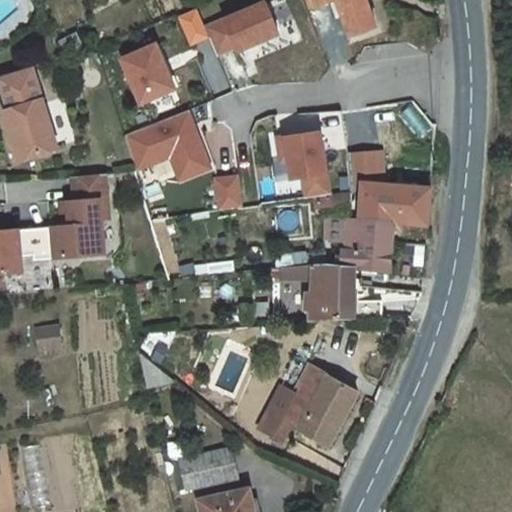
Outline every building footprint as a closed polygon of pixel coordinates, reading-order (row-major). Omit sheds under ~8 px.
[(117,19),(118,23),(160,1),(159,0),(89,0),(103,26),(117,19)] [(348,0),(372,60),(396,51),(378,0),(348,0)] [(251,73),(293,57),(282,26),(221,49),(225,58),(233,75),(249,68),(251,73)] [(225,58),(221,49),(212,30),(191,37),(204,65),(225,58)] [(396,51),(372,60),(373,65),(398,56),(396,51)] [(171,66),(136,79),(153,123),(188,110),(171,66)] [(78,174),(48,97),(15,110),(27,139),(23,141),(31,162),(34,161),(36,166),(33,167),(41,188),(78,174)] [(184,198),(216,194),(205,133),(138,161),(143,180),(181,174),(184,198)] [(301,182),(308,180),(312,199),(323,197),(327,217),(350,213),(339,151),(297,158),(301,182)] [(405,175),(372,173),(372,205),(383,206),(403,208),(405,175)] [(0,281),(3,300),(45,294),(43,278),(56,277),(57,282),(126,272),(121,237),(129,236),(123,192),(89,196),(93,221),(86,222),(89,246),(33,253),(11,257),(0,281)] [(269,227),(265,199),(245,202),(250,230),(269,227)] [(391,246),(410,247),(451,246),(451,211),(403,208),(383,206),(381,246),(391,246)] [(406,300),(409,260),(410,247),(391,246),(381,246),(372,247),(370,268),(361,267),(360,281),(350,279),(349,296),(374,298),(406,300)] [(451,246),(410,247),(409,260),(449,261),(451,246)] [(349,296),(329,295),(324,347),(341,347),(395,349),(397,331),(370,330),(371,315),(374,298),(349,296)] [(61,347),(59,324),(35,326),(37,349),(61,347)] [(62,364),(64,384),(86,382),(84,362),(62,364)] [(158,379),(153,378),(164,420),(186,408),(158,379)] [(378,420),(330,395),(313,428),(295,462),(293,467),(304,473),(312,457),(350,476),(378,420)] [(299,421),(281,455),(295,462),(313,428),(299,421)] [(246,476),(200,487),(205,511),(223,511),(253,505),(246,476)]
